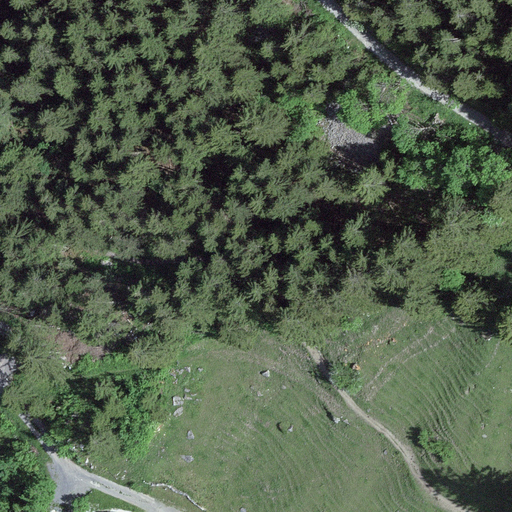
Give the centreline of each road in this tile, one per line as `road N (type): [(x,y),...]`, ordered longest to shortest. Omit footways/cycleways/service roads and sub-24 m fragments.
road 1 (track): [(360,408),(291,367),(117,359)]
road 2 (track): [(337,0),(390,51),(511,131)]
road 3 (track): [(0,395),(98,484),(137,495),(159,511)]
road 4 (track): [(360,408),(398,435),(433,489),(475,511)]
